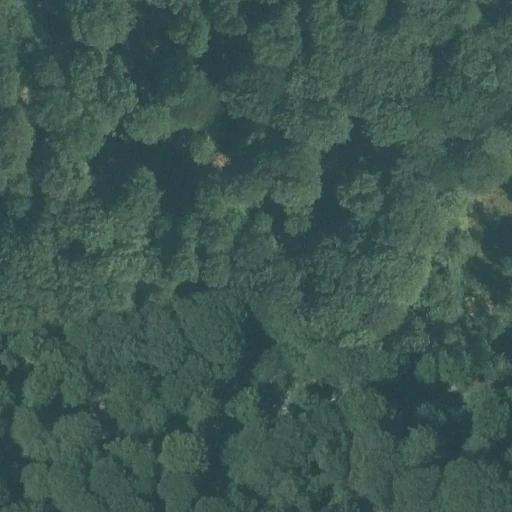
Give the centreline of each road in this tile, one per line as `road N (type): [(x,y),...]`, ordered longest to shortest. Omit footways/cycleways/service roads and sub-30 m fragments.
road 1 (tertiary): [(0,473),(511,396)]
road 2 (track): [(206,0),(0,138)]
